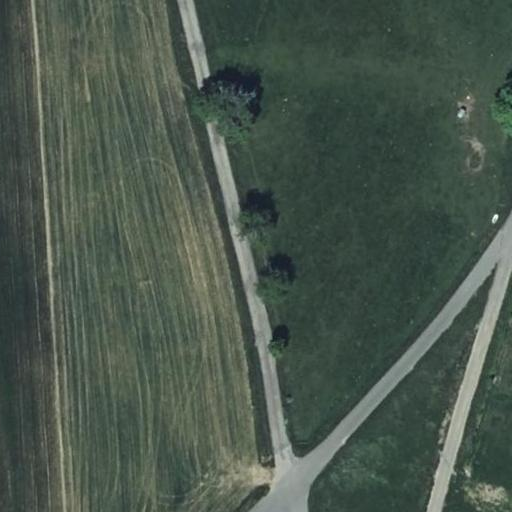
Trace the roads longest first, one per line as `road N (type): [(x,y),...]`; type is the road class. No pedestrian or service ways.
road 1 (track): [(288,491),(250,286),(182,0)]
road 2 (residential): [(288,491),(511,298)]
road 3 (residential): [(511,300),(437,511)]
